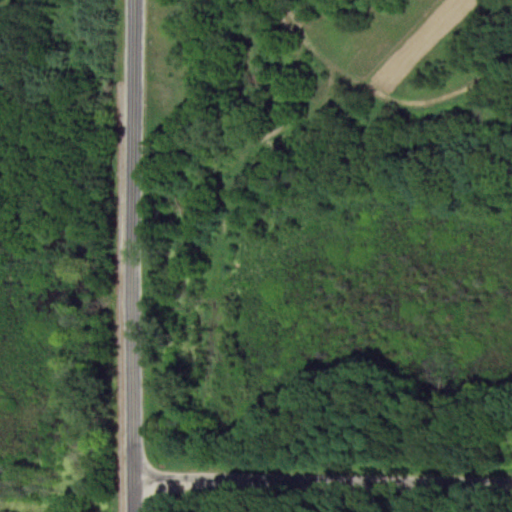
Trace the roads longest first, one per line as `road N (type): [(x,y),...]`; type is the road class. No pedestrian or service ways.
road 1 (tertiary): [(136,511),(132,0)]
road 2 (residential): [(136,485),(511,487)]
